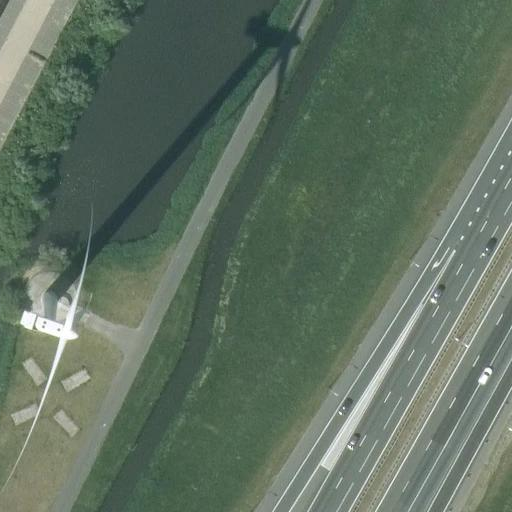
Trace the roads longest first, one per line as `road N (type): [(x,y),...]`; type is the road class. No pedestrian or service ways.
road 1 (unclassified): [(309,0),(205,196),(60,511)]
road 2 (motorway): [(473,255),(280,511)]
road 3 (motorway): [(473,255),(328,511)]
road 4 (motorway): [(399,511),(511,313)]
road 5 (motorway): [(423,511),(511,319)]
